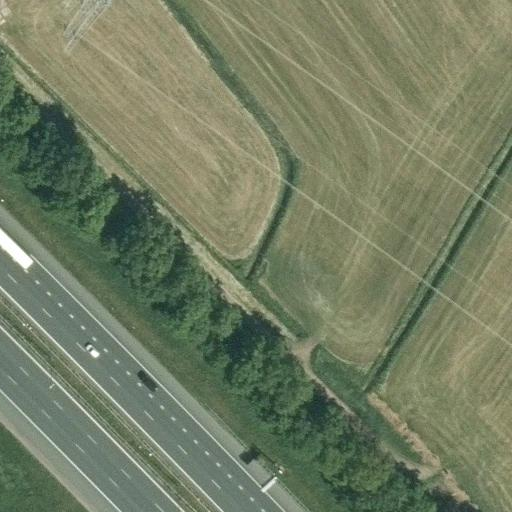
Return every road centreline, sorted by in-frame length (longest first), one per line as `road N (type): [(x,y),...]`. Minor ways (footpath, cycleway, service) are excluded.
road 1 (motorway): [(253,511),(0,258)]
road 2 (motorway): [(0,368),(139,511)]
